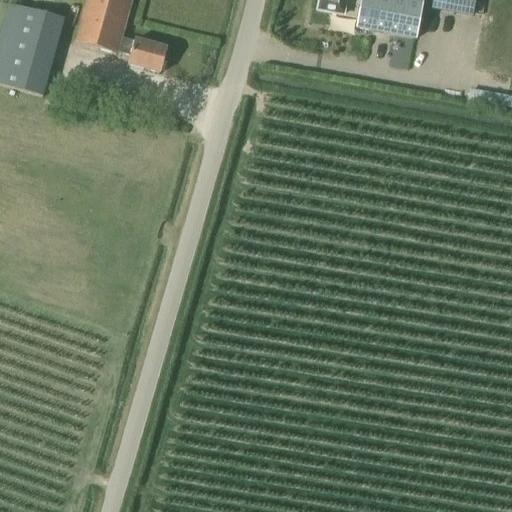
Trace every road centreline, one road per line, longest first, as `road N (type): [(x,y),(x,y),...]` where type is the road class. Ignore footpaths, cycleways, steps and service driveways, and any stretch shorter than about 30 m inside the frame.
road 1 (unclassified): [(112,511),(256,0)]
road 2 (unknown): [(242,64),(317,64),(414,78),(452,60)]
